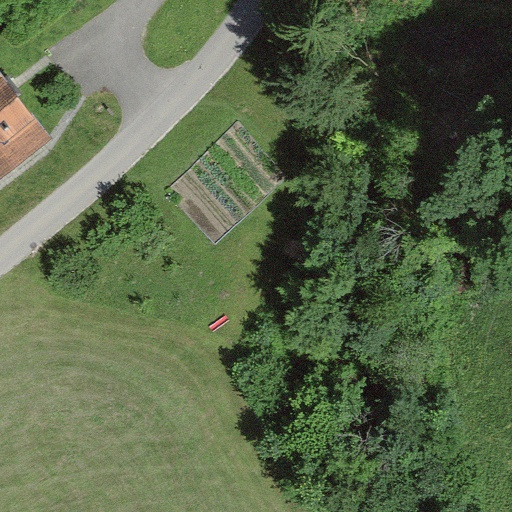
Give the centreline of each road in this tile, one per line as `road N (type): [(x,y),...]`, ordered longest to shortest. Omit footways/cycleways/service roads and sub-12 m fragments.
road 1 (unclassified): [(0,261),(163,118),(257,0)]
road 2 (track): [(163,118),(127,71),(120,48),(143,0)]
